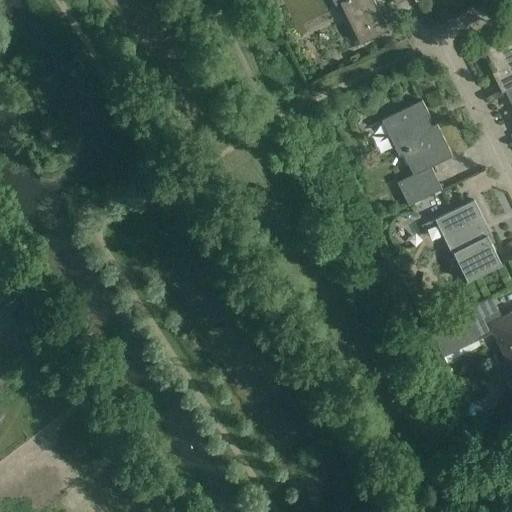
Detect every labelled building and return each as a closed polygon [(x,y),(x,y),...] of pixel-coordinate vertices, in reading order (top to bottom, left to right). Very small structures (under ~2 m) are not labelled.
[(332,0),(335,5),(341,3),(357,36),(360,44),(388,30),(373,0),(393,0),(396,4),(403,0),(332,0)] [(502,75),(509,89),(511,86),(511,32),(483,46),(496,71),(505,67),(508,72),(502,75)] [(429,115),(422,100),(381,119),(400,157),(403,156),(413,176),(398,184),(408,205),(442,189),(431,166),(452,156),(436,124),(427,128),(422,119),(429,115)] [(471,195),(494,185),(487,169),(464,179),(471,195)] [(486,225),(474,200),(439,217),(455,251),(453,252),(467,281),(501,264),(483,226),(486,225)] [(511,312),(502,318),(491,296),(434,326),(441,341),(470,326),(476,339),(493,330),(511,370),(511,373),(509,375),(506,381),(510,390),(511,390),(511,312)]
